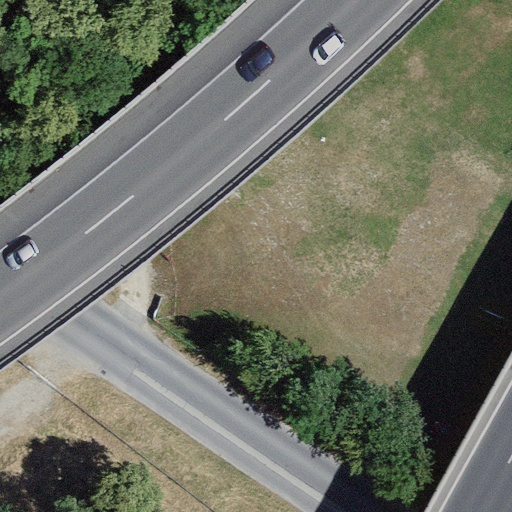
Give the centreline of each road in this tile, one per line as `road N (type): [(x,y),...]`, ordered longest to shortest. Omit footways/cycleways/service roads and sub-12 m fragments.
road 1 (motorway): [(356,0),(248,100),(0,296)]
road 2 (unclassified): [(0,275),(363,511)]
